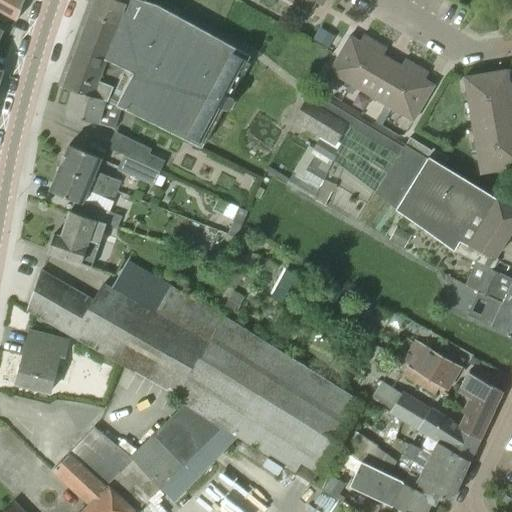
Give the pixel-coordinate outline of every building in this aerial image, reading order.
[(24,0),(0,0),(0,10),(17,20),(24,0)] [(250,56),(157,5),(145,1),(144,0),(94,0),(68,71),(61,87),(73,90),(120,108),(200,148),(222,108),(226,110),(230,109),(234,102),(232,98),(228,96),(250,56)] [(322,6),(325,0),(288,0),(309,12),(315,3),(322,6)] [(319,27),(312,39),(328,48),(334,36),(319,27)] [(350,84),(374,42),(363,35),(359,42),(350,36),(328,72),(342,80),(350,84)] [(371,97),(392,61),(383,55),(387,49),(374,42),(350,84),(371,97)] [(392,109),(417,67),(404,59),(401,66),(392,61),(371,97),(392,109)] [(413,121),(434,85),(424,80),(428,73),(417,67),(392,109),(413,121)] [(511,81),(510,82),(508,69),(464,77),(480,173),(511,167),(511,81)] [(495,258),(511,230),(511,208),(442,166),(447,158),(432,149),(431,151),(409,138),(403,148),(304,88),(299,97),(305,100),(292,121),(334,146),(347,126),(397,156),(374,194),(396,211),(454,251),(457,246),(495,258)] [(115,129),(120,108),(73,90),(67,115),(115,129)] [(381,125),(391,109),(385,105),(375,122),(381,125)] [(160,172),(165,161),(149,154),(151,149),(116,132),(108,148),(123,155),(160,172)] [(108,176),(96,171),(101,158),(69,144),(59,167),(117,190),(121,182),(108,176)] [(160,172),(123,155),(117,169),(153,186),(160,172)] [(82,204),(88,190),(101,195),(113,201),(117,190),(59,167),(50,190),(82,204)] [(106,223),(110,211),(88,203),(84,216),(106,223)] [(238,207),(232,219),(226,233),(236,238),(248,211),(238,207)] [(106,223),(84,216),(70,211),(62,236),(54,234),(48,252),(91,267),(106,223)] [(410,235),(396,227),(389,239),(403,247),(410,235)] [(511,279),(490,269),(495,258),(457,246),(454,251),(453,253),(475,263),(465,286),(477,292),(490,298),(502,304),(511,308),(511,279)] [(263,258),(248,251),(244,259),(259,267),(263,258)] [(361,403),(326,381),(281,353),(130,260),(113,287),(104,281),(94,298),(41,271),(28,310),(184,404),(222,428),(311,483),(336,443),(346,426),(361,403)] [(244,296),(232,290),(223,307),(234,313),(244,296)] [(511,308),(502,304),(490,298),(479,321),(511,336),(511,308)] [(49,393),(59,354),(64,355),(68,341),(30,331),(16,384),(49,393)] [(379,348),(366,341),(360,354),(372,361),(379,348)] [(423,347),(414,341),(401,361),(399,360),(395,368),(404,373),(402,376),(434,396),(440,386),(445,389),(458,366),(424,346),(423,347)] [(502,391),(469,372),(461,388),(472,393),(469,398),(462,412),(464,413),(468,414),(486,426),(502,391)] [(468,414),(464,413),(457,427),(381,382),(371,397),(392,410),(390,413),(403,421),(438,442),(470,461),(486,426),(468,414)] [(162,486),(222,428),(184,404),(130,457),(95,428),(84,441),(82,439),(54,468),(90,504),(108,486),(132,511),(137,511),(163,487),(162,486)] [(452,500),(470,461),(438,442),(431,455),(409,444),(397,467),(408,473),(403,482),(387,475),(397,462),(377,448),(378,446),(346,426),(336,443),(346,450),(344,453),(360,463),(350,486),(405,511),(426,511),(430,504),(435,506),(440,495),(452,500)] [(324,490),(337,498),(345,484),(332,476),(324,490)] [(132,511),(108,486),(90,504),(82,511),(23,511),(13,502),(2,511),(132,511)] [(510,499),(505,495),(500,502),(505,506),(510,499)]
